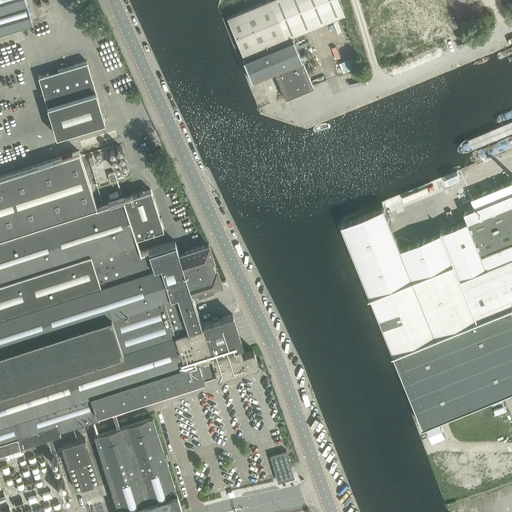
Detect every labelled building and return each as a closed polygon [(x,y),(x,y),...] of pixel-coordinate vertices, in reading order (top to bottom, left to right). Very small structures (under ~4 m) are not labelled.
[(25,0),(0,0),(0,32),(33,23),(25,0)] [(285,39),(286,38),(270,0),(266,0),(227,17),(243,56),(249,54),(250,53),(256,51),(257,50),(263,48),(264,47),(264,48),(270,45),(271,44),(271,45),(277,42),(278,41),(278,42),(284,39),(285,39)] [(270,0),(286,38),(291,36),(292,36),(292,35),(344,13),(338,0),(270,0)] [(243,56),(242,57),(242,58),(243,58),(244,61),(250,76),(252,80),(252,81),(253,81),(253,80),(259,78),(260,78),(260,77),(266,75),(267,75),(273,72),(274,72),(280,69),(281,69),(287,66),(287,67),(288,66),(294,63),(294,64),(295,63),(301,60),(301,61),(302,60),(302,59),(300,55),(294,41),(292,37),(293,37),(292,36),(291,36),(286,38),(285,39),(284,39),(278,42),(278,41),(277,42),(271,45),(271,44),(270,45),(264,48),(264,47),(263,48),(257,50),(256,51),(250,53),(249,54),(243,56)] [(274,72),(285,98),(313,86),(302,60),(301,61),(301,60),(295,63),(294,64),(294,63),(288,66),(287,67),(287,66),(281,69),(280,69),(274,72)] [(87,61),(38,76),(56,135),(105,120),(87,61)] [(467,152),(511,133),(511,120),(463,141),(460,142),(458,144),(457,147),(457,150),(459,152),(462,153),(465,153),(467,152)] [(480,160),(511,147),(511,134),(476,149),(474,151),(472,153),(470,155),(470,158),(472,160),(475,161),(478,161),(480,160)] [(213,319),(213,320),(203,324),(203,323),(201,323),(192,293),(221,284),(216,268),(216,269),(213,259),(208,244),(179,253),(179,254),(175,241),(148,250),(148,249),(141,252),(136,237),(163,229),(151,189),(97,206),(79,151),(0,176),(0,452),(60,434),(59,430),(99,418),(97,412),(204,378),(203,377),(217,372),(218,375),(257,362),(253,350),(242,353),(239,344),(242,343),(232,314),(218,319),(218,317),(213,319)] [(458,172),(446,177),(449,182),(460,178),(458,172)] [(511,180),(473,197),(472,197),(476,206),(465,211),(469,220),(418,240),(417,237),(409,240),(400,237),(397,238),(385,207),(342,224),(394,352),(511,303),(511,180)] [(424,424),(423,425),(511,388),(511,303),(394,352),(424,424)] [(152,417),(94,435),(118,511),(182,511),(182,510),(176,493),(177,493),(177,492),(176,492),(152,417)] [(445,436),(439,422),(426,427),(432,442),(445,436)] [(85,438),(61,445),(75,489),(98,481),(85,438)] [(286,450),(270,455),(277,478),(293,473),(291,468),(286,450)]
